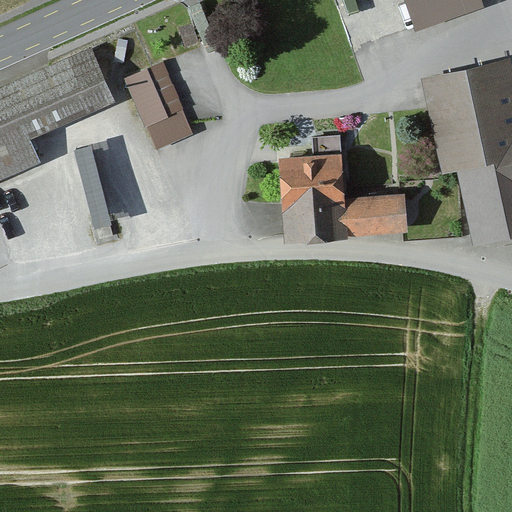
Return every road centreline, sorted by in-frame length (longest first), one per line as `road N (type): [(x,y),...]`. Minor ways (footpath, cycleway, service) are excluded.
road 1 (residential): [(511,288),(385,251),(143,263),(0,294)]
road 2 (track): [(495,283),(476,417),(475,511)]
road 3 (primary): [(0,49),(112,0)]
